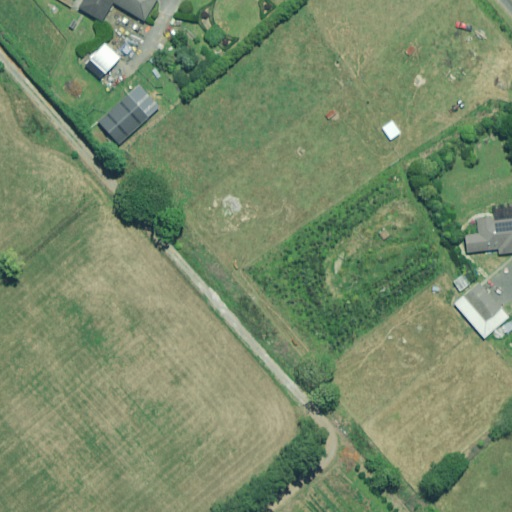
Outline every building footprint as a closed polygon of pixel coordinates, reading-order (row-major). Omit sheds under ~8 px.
[(85,0),(80,9),(102,23),(114,4),(145,24),(159,0),(85,0)] [(121,58),(108,44),(101,51),(115,65),(121,58)] [(109,70),(95,56),(87,65),(101,79),(109,70)] [(160,109),(139,87),(99,123),(119,145),(160,109)] [(479,235),(467,236),(468,253),(498,251),(499,256),(511,254),(511,222),(494,224),(494,219),(479,220),(479,235)] [(474,263),(462,269),(470,286),(482,281),(474,263)] [(509,318),(480,283),(455,305),(485,339),(509,318)] [(511,324),(510,322),(502,328),(509,337),(511,334),(511,324)]
